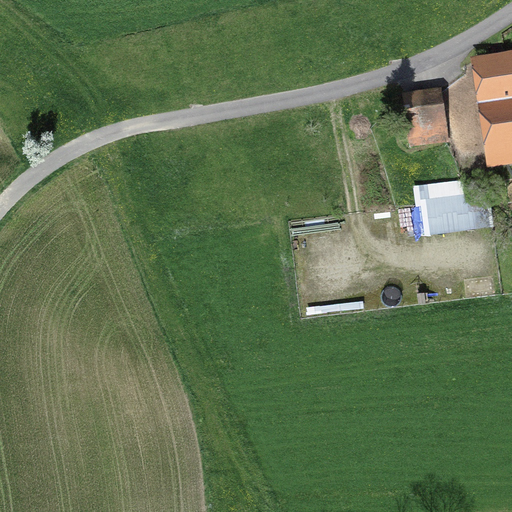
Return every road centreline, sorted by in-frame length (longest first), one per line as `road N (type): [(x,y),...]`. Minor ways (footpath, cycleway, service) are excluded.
road 1 (unclassified): [(0,207),(91,139),(363,83),(426,61),(511,11)]
road 2 (track): [(328,91),(367,249),(404,258),(473,251)]
